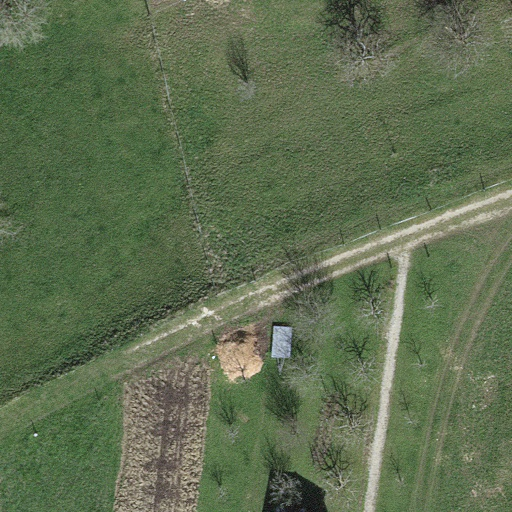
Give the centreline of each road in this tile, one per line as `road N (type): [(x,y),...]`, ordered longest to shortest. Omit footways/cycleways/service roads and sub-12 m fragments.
road 1 (track): [(511,194),(134,357)]
road 2 (track): [(371,511),(406,239)]
